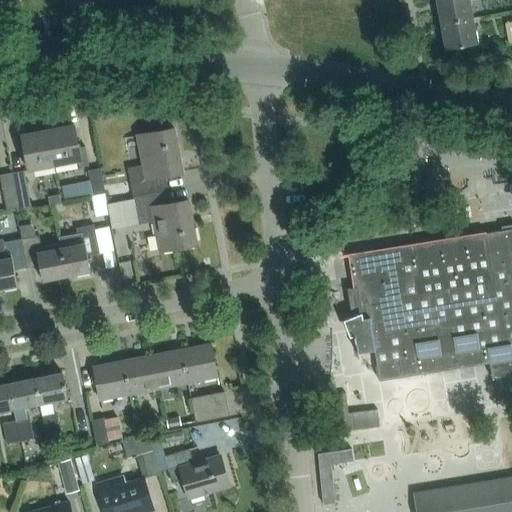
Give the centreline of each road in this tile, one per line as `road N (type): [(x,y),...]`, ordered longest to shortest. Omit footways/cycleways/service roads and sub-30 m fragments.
road 1 (residential): [(0,342),(286,285)]
road 2 (tertiary): [(0,55),(260,67)]
road 3 (tertiary): [(260,67),(511,111)]
road 4 (residential): [(303,511),(286,285)]
road 5 (residential): [(286,285),(260,67)]
